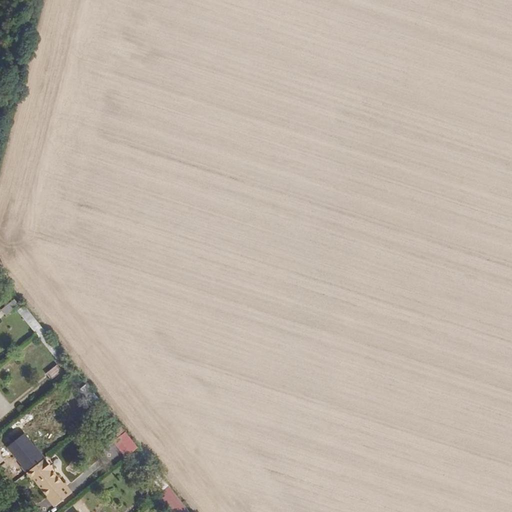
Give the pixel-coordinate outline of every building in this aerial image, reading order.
[(2,307),(6,313),(20,304),(16,298),(2,307)] [(61,351),(26,308),(20,312),(55,356),(61,351)] [(58,365),(51,371),(55,376),(62,369),(58,365)] [(124,430),(88,386),(83,391),(118,434),(124,430)] [(114,441),(127,456),(139,444),(126,430),(114,441)] [(6,447),(52,505),(68,492),(22,435),(6,447)] [(181,511),(186,508),(151,464),(145,469),(180,511),(181,511)]
